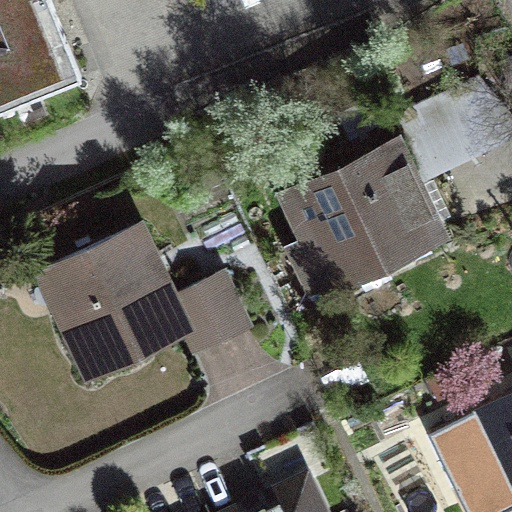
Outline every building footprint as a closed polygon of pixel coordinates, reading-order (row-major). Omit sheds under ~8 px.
[(0,0),(0,104),(78,73),(48,0),(0,0)] [(468,98),(422,105),(431,162),(477,154),(468,98)] [(439,228),(397,141),(287,193),(309,238),(290,247),(310,289),(439,228)] [(223,268),(169,294),(135,222),(44,265),(94,369),(185,327),(195,348),(249,322),(223,268)] [(511,391),(452,420),(469,455),(490,445),(510,486),(511,485),(511,391)] [(316,511),(303,484),(242,511),(316,511)]
